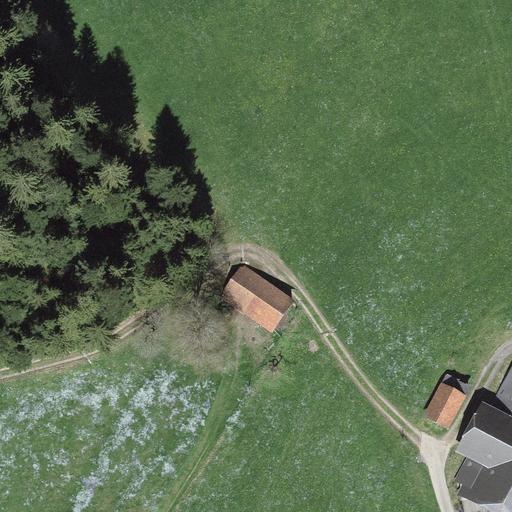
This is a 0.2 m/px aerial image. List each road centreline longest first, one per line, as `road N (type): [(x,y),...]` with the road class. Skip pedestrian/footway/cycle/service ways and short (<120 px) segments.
road 1 (track): [(0,374),(110,342),(221,259),(243,252),(272,265),(393,421),(424,443)]
road 2 (track): [(511,344),(435,459)]
